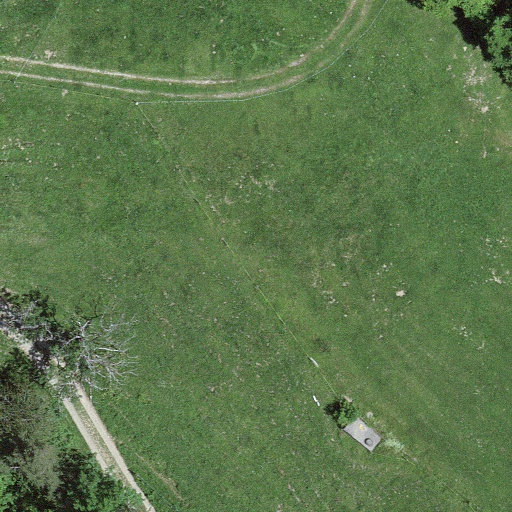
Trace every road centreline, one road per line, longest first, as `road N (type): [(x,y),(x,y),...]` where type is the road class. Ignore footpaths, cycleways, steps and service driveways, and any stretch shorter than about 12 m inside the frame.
road 1 (track): [(360,0),(311,58),(230,91),(0,63)]
road 2 (track): [(0,315),(45,356),(145,511)]
